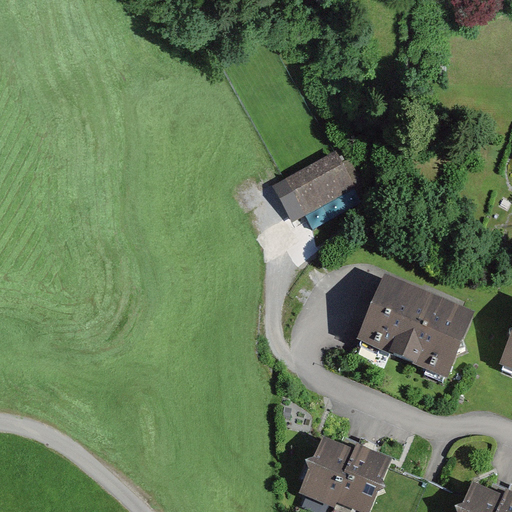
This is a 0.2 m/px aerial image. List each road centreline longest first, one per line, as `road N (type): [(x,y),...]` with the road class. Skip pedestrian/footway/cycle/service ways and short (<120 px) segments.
road 1 (residential): [(511,437),(477,424),(451,432),(411,426),(314,379),(312,337),(337,294),(356,284)]
road 2 (residential): [(145,511),(55,440),(0,425)]
road 3 (track): [(304,250),(274,287),(274,338),(314,379)]
